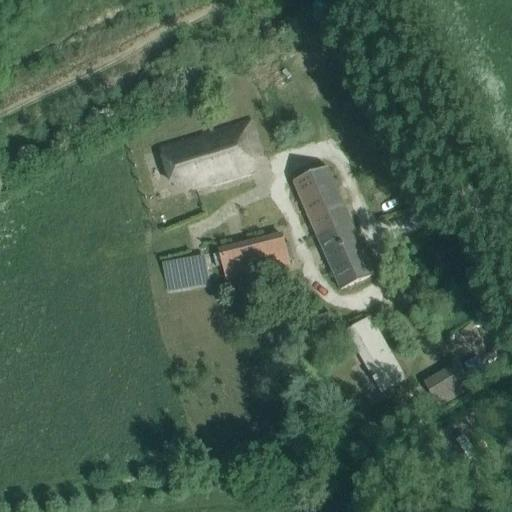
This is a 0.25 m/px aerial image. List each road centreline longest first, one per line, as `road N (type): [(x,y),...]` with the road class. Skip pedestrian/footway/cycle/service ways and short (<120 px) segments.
road 1 (track): [(0,166),(341,0)]
road 2 (tertiary): [(511,255),(372,0)]
